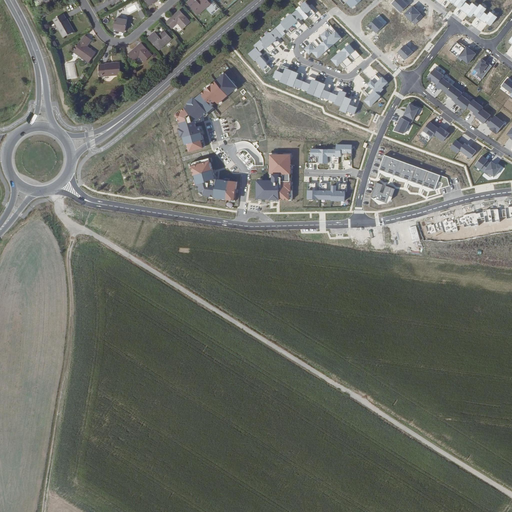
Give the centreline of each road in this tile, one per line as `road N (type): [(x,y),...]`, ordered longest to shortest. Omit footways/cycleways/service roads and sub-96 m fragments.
road 1 (track): [(72,226),(511,497)]
road 2 (residential): [(358,223),(239,225),(90,202),(62,180)]
road 3 (track): [(72,226),(71,325),(44,511)]
road 4 (tertiary): [(124,117),(261,0)]
road 5 (residential): [(350,24),(335,10),(296,42),(299,58),(347,76),(377,52)]
road 6 (residential): [(511,191),(358,223)]
road 7 (residential): [(358,223),(371,156),(410,81)]
road 8 (residential): [(83,0),(106,39),(126,41),(173,0)]
road 9 (residential): [(511,154),(410,81)]
